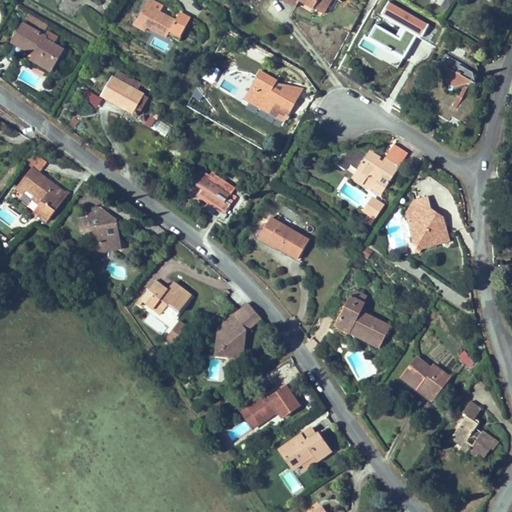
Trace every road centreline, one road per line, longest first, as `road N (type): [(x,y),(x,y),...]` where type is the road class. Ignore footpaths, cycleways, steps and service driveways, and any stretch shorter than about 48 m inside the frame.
road 1 (residential): [(0,97),(105,172),(283,326),(422,511)]
road 2 (residential): [(466,176),(497,350)]
road 3 (residential): [(342,116),(383,120),(466,176)]
road 4 (residential): [(466,176),(485,147),(511,47)]
